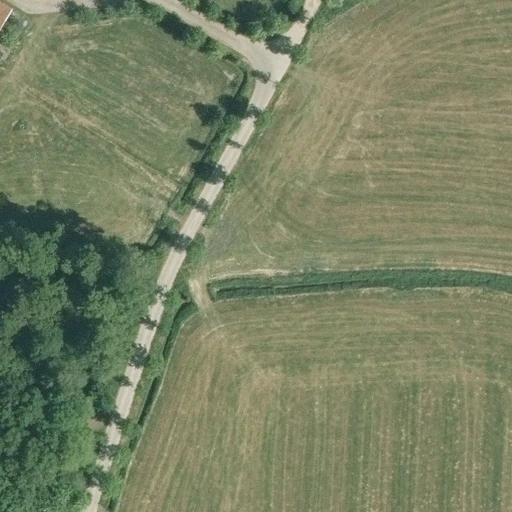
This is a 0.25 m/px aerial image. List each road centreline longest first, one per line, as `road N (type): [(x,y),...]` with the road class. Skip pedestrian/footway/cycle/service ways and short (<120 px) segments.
road 1 (track): [(88,511),(156,297),(308,0)]
road 2 (unknown): [(271,72),(150,0)]
